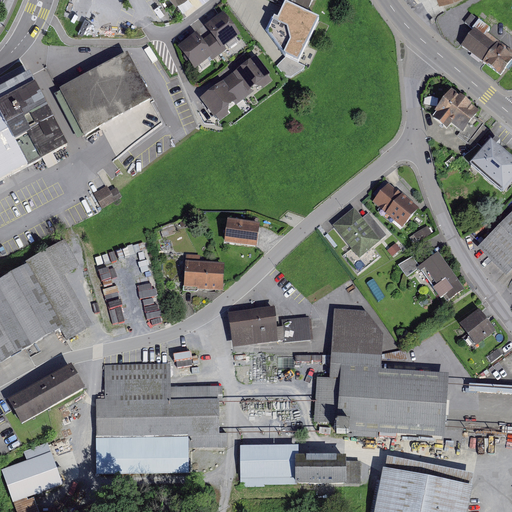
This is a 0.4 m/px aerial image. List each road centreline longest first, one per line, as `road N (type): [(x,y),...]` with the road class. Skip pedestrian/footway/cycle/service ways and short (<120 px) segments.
road 1 (residential): [(0,398),(59,365),(203,318),(416,142)]
road 2 (residential): [(416,142),(461,253),(511,323)]
